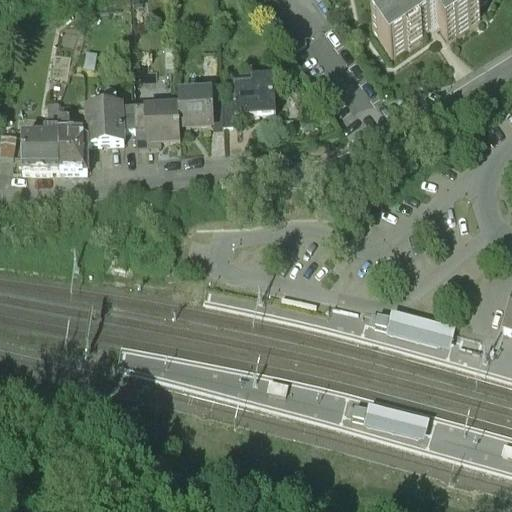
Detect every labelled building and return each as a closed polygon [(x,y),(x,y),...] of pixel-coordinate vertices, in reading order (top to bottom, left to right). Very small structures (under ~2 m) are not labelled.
[(306,51),(271,0),(243,0),(286,64),(306,51)] [(373,0),(374,1),(375,0),(379,0),(393,20),(372,33),(391,62),(438,31),(447,46),(480,24),(474,16),(490,5),(486,0),(373,0)] [(252,94),(233,95),(234,115),(235,128),(236,128),(275,126),(273,87),(252,88),(252,94)] [(210,104),(178,106),(179,120),(180,142),(212,141),(211,116),(210,104)] [(234,115),(223,116),(224,140),(237,139),(236,128),(235,128),(234,115)] [(223,116),(211,116),(212,141),(224,140),(223,116)] [(70,145),(69,119),(58,119),(58,145),(59,145),(70,145)] [(124,119),(86,121),(88,153),(88,158),(88,161),(126,159),(125,147),(124,123),(124,119)] [(179,120),(147,122),(148,146),(149,158),(181,156),(180,142),(179,120)] [(135,122),(124,123),(125,147),(136,147),(135,122)] [(147,122),(135,122),(136,147),(148,146),(147,122)] [(45,145),(45,151),(34,151),(34,152),(23,152),(23,189),(34,189),(34,190),(49,189),(59,189),(59,145),(58,145),(45,145)] [(75,153),(75,145),(70,145),(59,145),(59,189),(88,189),(88,161),(88,153),(75,153)] [(511,372),(511,302),(502,330),(497,346),(490,365),(511,372)] [(390,318),(377,315),(376,320),(374,326),(386,329),(390,318)] [(366,407),(354,403),(352,408),(351,414),(363,417),(366,407)]
